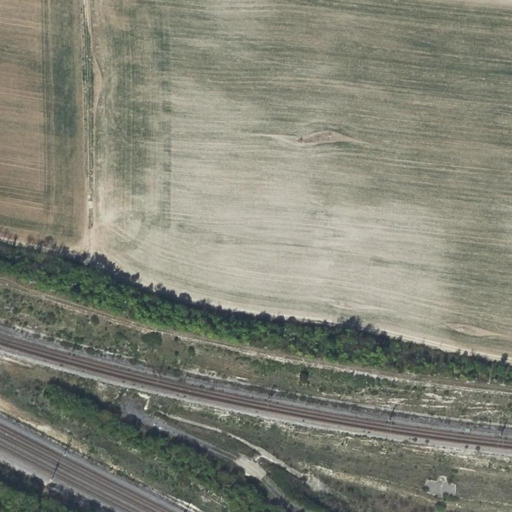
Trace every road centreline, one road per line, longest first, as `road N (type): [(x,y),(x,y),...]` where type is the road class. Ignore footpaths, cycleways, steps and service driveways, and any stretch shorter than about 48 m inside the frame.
road 1 (track): [(0,243),(77,260),(204,306),(511,361)]
road 2 (track): [(77,260),(87,228),(81,0)]
